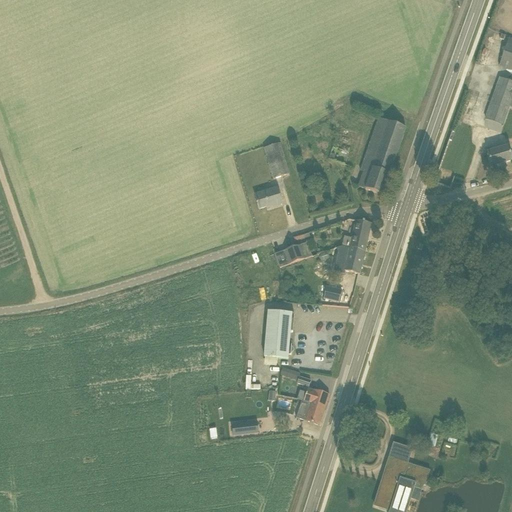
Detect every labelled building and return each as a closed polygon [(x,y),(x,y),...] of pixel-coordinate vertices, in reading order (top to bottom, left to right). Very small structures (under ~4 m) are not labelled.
[(511,70),(511,39),(509,39),(499,66),(511,70)] [(502,129),(510,107),(511,107),(511,82),(500,78),(484,123),(502,129)] [(382,196),(394,163),(406,128),(378,118),(360,172),(363,173),(358,187),(382,196)] [(487,153),(492,167),(511,161),(511,158),(509,147),(487,153)] [(289,175),(284,159),(269,164),(273,180),(289,175)] [(255,196),(259,210),(269,207),(270,208),(282,205),(277,189),(255,196)] [(360,275),(371,225),(371,224),(364,223),(365,222),(363,221),(363,222),(356,221),(352,238),(345,237),(342,247),(337,270),(360,275)] [(312,257),(307,243),(275,255),(280,269),(290,265),(312,257)] [(342,291),(341,291),(326,287),(324,299),(339,303),(342,291)] [(290,332),(293,333),(294,314),(292,314),(268,312),(264,357),(288,360),(288,355),(289,345),(290,332)] [(289,370),(283,368),(280,375),(287,378),(289,370)] [(297,384),(309,387),(311,381),(299,377),(297,384)] [(305,402),(301,413),(307,415),(305,421),(319,426),(329,395),(315,390),(315,391),(308,389),(304,402),(305,402)] [(269,391),(268,400),(267,402),(275,403),(276,392),(269,391)] [(246,435),(245,424),(232,426),(233,436),(246,435)] [(394,442),(389,456),(407,462),(412,448),(394,442)] [(389,511),(406,511),(414,488),(422,491),(423,486),(425,486),(430,471),(392,459),(390,467),(391,467),(390,470),(389,470),(389,471),(387,470),(383,480),(382,480),(374,506),(379,507),(379,509),(389,511)]
